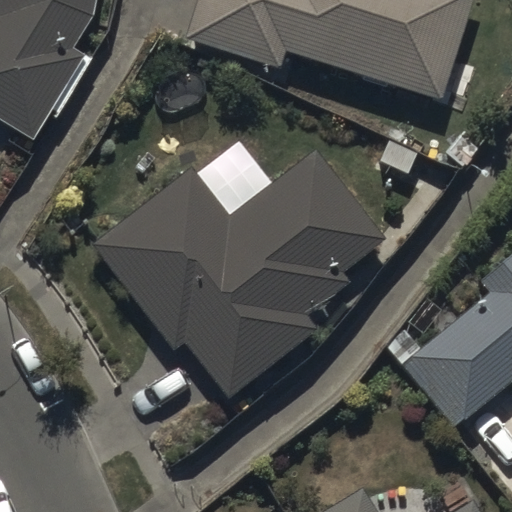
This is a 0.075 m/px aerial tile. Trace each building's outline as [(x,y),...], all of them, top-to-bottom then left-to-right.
[(92,27),(97,0),(0,0),(0,132),(33,153),(84,68),(72,60),(92,27)] [(282,81),(287,66),(442,114),(477,1),(474,0),(199,0),(184,51),(282,81)] [(228,228),(191,179),(91,255),(171,362),(181,355),(224,412),(321,339),(311,326),(351,297),(342,286),(388,251),(319,160),(228,228)] [(457,439),(511,391),(511,269),(484,293),(492,303),(405,377),(457,439)] [(471,511),(469,508),(463,511),(374,511),(364,495),(336,511),(471,511)]
